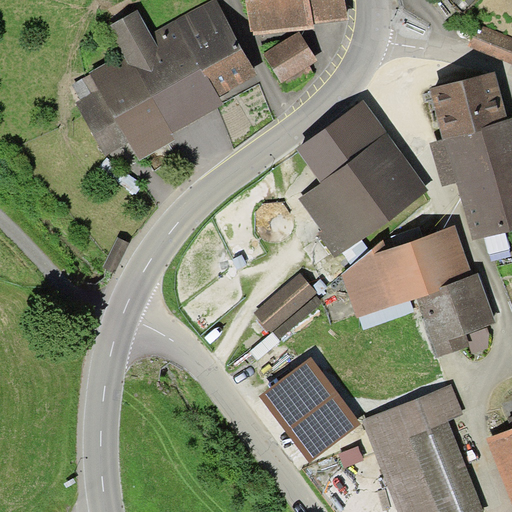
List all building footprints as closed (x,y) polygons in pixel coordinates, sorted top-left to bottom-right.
[(258,74),(216,0),(211,0),(151,34),(137,9),(108,25),(124,53),(89,72),(91,74),(99,90),(81,100),(76,103),(106,155),(129,142),(139,159),(175,139),(172,133),(224,103),(220,96),(258,74)] [(245,0),(250,32),(253,32),(253,36),(314,29),(314,25),(347,20),(344,0),(245,0)] [(511,38),(479,24),(470,45),(511,63),(511,38)] [(299,31),(264,54),(287,91),(315,74),(309,65),(318,60),(299,31)] [(430,88),(444,139),(481,129),(480,127),(508,119),(495,71),(430,88)] [(99,90),(91,74),(73,84),(81,100),(99,90)] [(429,190),(364,100),(296,148),(321,183),(299,199),(321,230),(317,233),(334,257),(342,252),(361,238),(429,190)] [(444,139),(430,143),(442,187),(456,183),(473,239),(511,227),(511,118),(508,119),(480,127),(481,129),(444,139)] [(352,266),(341,275),(356,318),(359,317),(411,300),(416,298),(441,290),(440,287),(472,275),(456,226),(387,249),(383,239),(370,250),(352,266)] [(370,250),(361,238),(342,252),(352,266),(370,250)] [(301,273),(254,312),(271,332),(273,331),(280,339),(322,303),(315,295),(318,293),(301,273)] [(441,290),(416,298),(438,357),(470,346),(473,353),(488,347),(490,333),(486,326),(496,323),(478,273),(472,275),(440,287),(441,290)] [(414,312),(411,300),(359,317),(363,329),(414,312)] [(309,462),(361,423),(311,357),(259,396),(309,462)] [(451,384),(362,420),(398,511),(485,511),(448,420),(463,414),(451,384)] [(511,427),(486,437),(511,503),(511,427)] [(364,460),(358,446),(339,454),(345,468),(364,460)]
